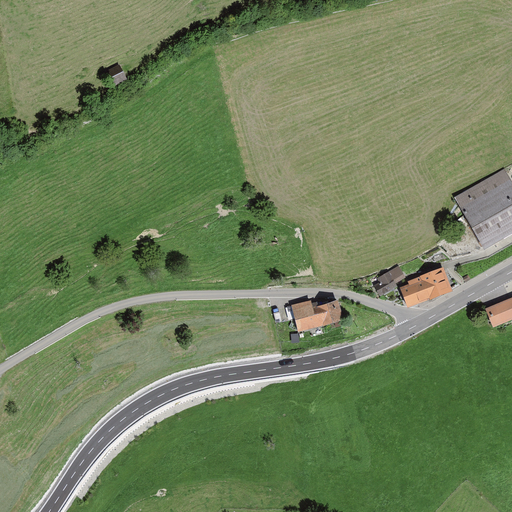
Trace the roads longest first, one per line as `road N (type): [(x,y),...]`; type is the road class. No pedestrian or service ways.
road 1 (unclassified): [(415,327),(398,311),(328,292),(159,297),(90,317),(0,371)]
road 2 (secondary): [(49,511),(88,454),(146,403),(214,378),(346,355),(415,327)]
